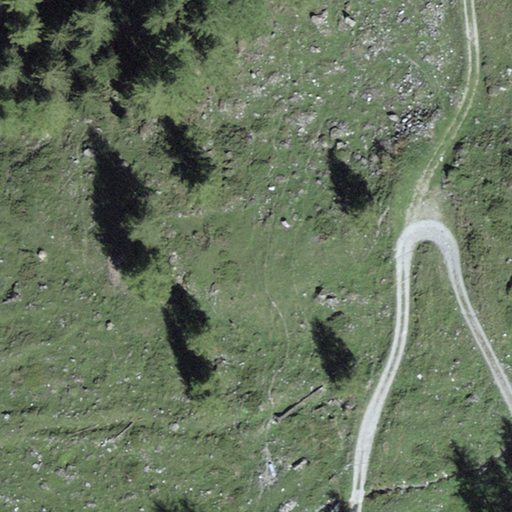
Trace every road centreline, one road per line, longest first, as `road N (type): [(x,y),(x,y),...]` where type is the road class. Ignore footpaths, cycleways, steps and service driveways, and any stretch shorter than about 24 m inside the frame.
road 1 (track): [(511,399),(462,298),(444,236),(419,229),(403,249),(404,347),(373,421),(354,511)]
road 2 (track): [(419,229),(435,174),(478,91),(470,0)]
